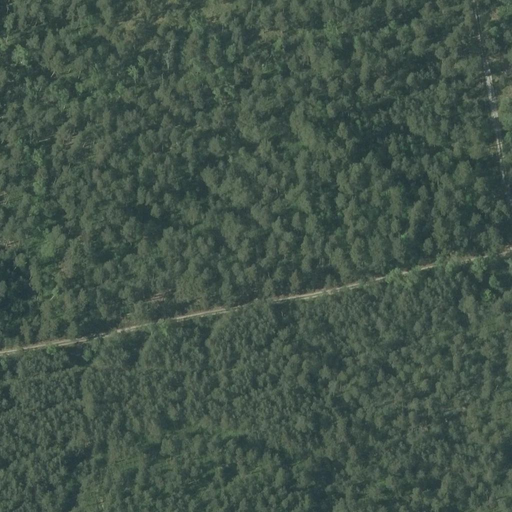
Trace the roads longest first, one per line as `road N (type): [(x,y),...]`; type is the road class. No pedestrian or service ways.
road 1 (track): [(0,354),(511,252)]
road 2 (track): [(511,209),(474,0)]
